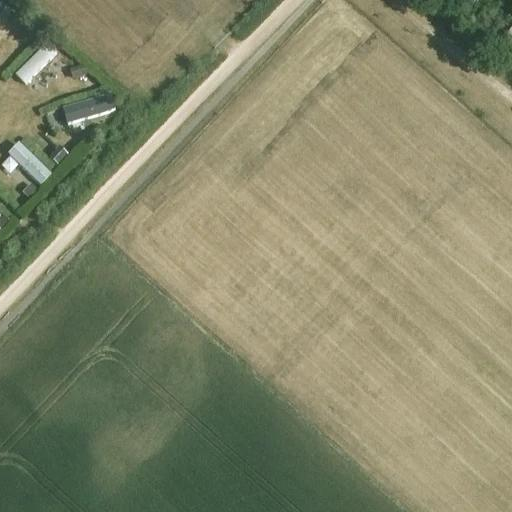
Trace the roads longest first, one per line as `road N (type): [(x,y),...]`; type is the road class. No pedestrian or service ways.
road 1 (track): [(0,309),(290,0)]
road 2 (track): [(403,0),(511,95)]
